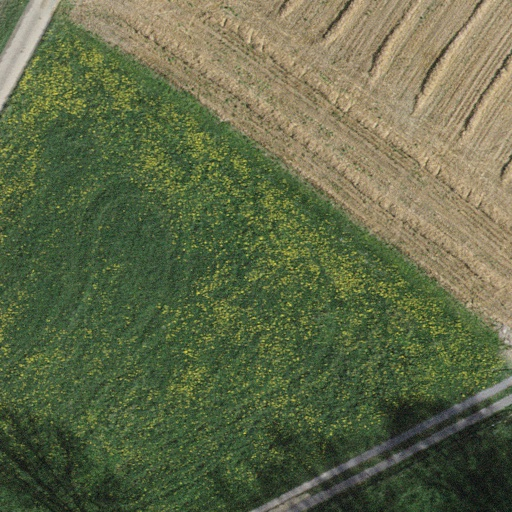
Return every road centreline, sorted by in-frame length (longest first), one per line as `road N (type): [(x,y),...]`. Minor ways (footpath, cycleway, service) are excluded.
road 1 (track): [(271,511),(511,387)]
road 2 (track): [(0,105),(59,0)]
